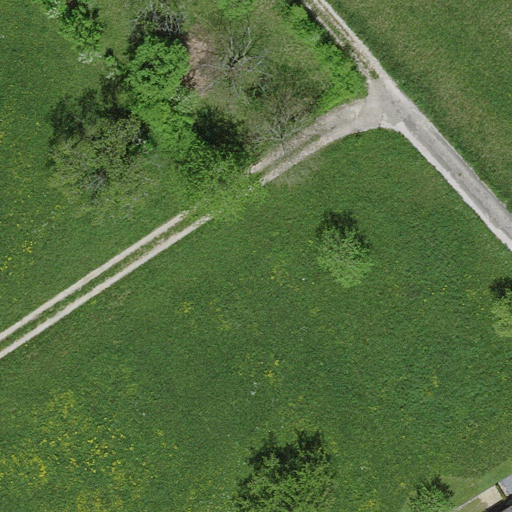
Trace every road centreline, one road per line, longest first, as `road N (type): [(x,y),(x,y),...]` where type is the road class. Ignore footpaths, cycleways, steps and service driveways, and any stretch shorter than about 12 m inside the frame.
road 1 (track): [(0,345),(370,109)]
road 2 (track): [(279,0),(370,109),(511,251)]
